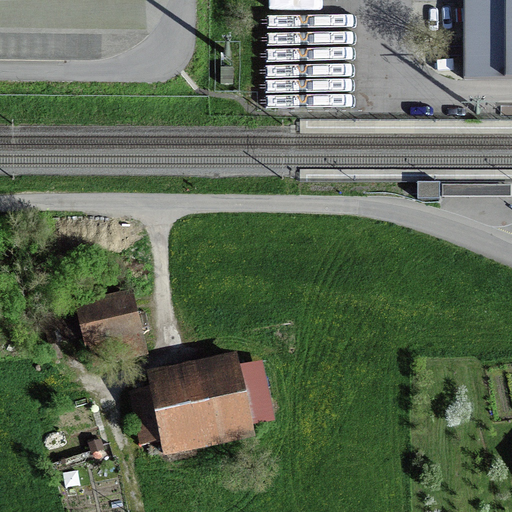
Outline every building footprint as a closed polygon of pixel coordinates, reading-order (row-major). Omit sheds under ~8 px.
[(511,0),(460,0),(461,81),(511,81),(511,0)] [(221,86),(233,86),(234,69),(221,68),(221,86)] [(417,201),(440,201),(440,183),(417,183),(417,201)] [(511,183),(443,184),(443,199),(511,198),(511,183)] [(89,365),(147,352),(133,291),(75,304),(89,365)] [(266,419),(256,365),(129,391),(140,444),(266,419)] [(52,470),(105,456),(91,402),(37,416),(52,470)]
